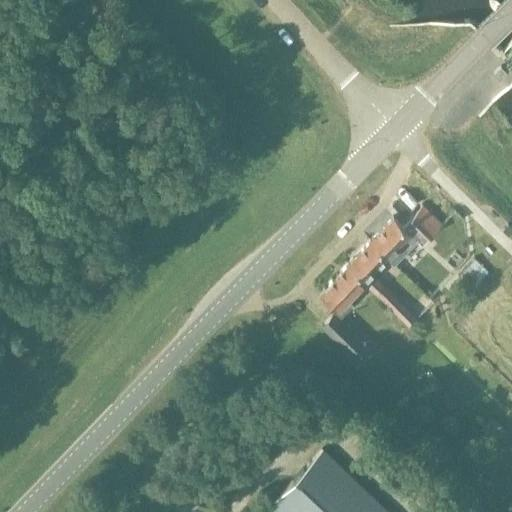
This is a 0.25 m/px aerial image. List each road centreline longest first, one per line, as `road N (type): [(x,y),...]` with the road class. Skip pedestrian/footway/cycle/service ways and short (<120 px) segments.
road 1 (tertiary): [(26,511),(234,296)]
road 2 (unclassified): [(413,149),(376,210),(288,299),(255,309),(234,296)]
road 3 (tertiary): [(234,296),(395,130)]
road 4 (unclassified): [(395,130),(273,0)]
road 5 (tertiary): [(395,130),(511,10)]
